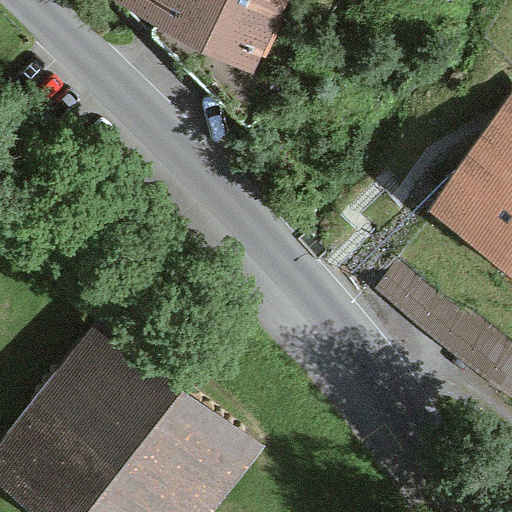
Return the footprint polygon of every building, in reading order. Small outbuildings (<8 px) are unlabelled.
[(174,0),(126,0),(165,19),(174,0)] [(229,0),(174,0),(165,19),(209,41),(229,0)] [(283,0),(229,0),(209,41),(253,62),(283,0)] [(511,109),(444,205),(511,254),(511,109)] [(193,511),(241,448),(94,339),(0,465),(0,467),(60,511),(193,511)]
